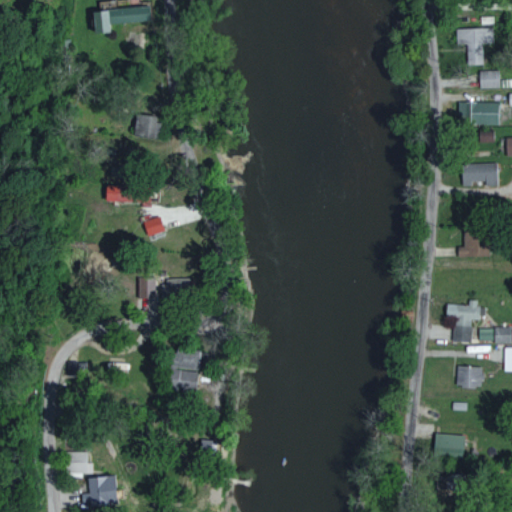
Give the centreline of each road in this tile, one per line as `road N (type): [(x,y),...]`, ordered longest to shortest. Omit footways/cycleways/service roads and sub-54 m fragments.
road 1 (residential): [(59,511),(44,421),(56,362),(81,335),(116,322),(209,322),(227,291),(193,183),(165,0)]
road 2 (residential): [(404,511),(438,124),(426,0)]
road 3 (residential): [(227,291),(221,421)]
